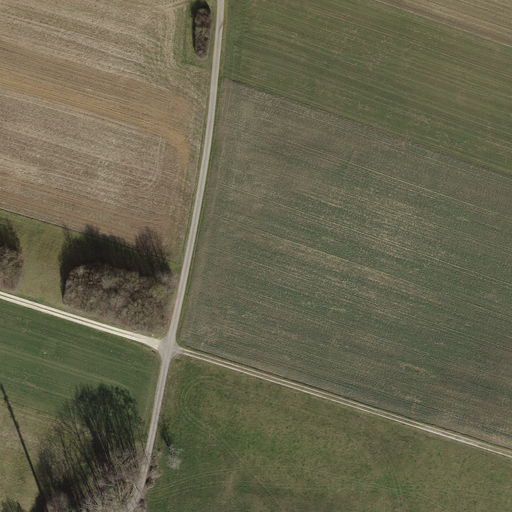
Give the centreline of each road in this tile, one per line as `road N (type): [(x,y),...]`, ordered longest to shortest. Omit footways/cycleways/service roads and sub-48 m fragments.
road 1 (track): [(511,457),(0,294)]
road 2 (track): [(126,511),(144,475),(169,347),(209,123),(219,0)]
